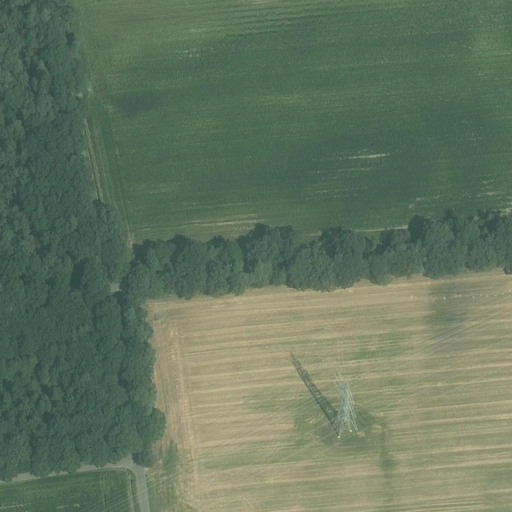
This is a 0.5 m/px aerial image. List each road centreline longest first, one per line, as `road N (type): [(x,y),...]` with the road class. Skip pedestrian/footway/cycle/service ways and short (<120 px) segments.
road 1 (unclassified): [(511,251),(106,288)]
road 2 (unclassified): [(106,288),(46,0)]
road 3 (unclassified): [(146,511),(106,288)]
